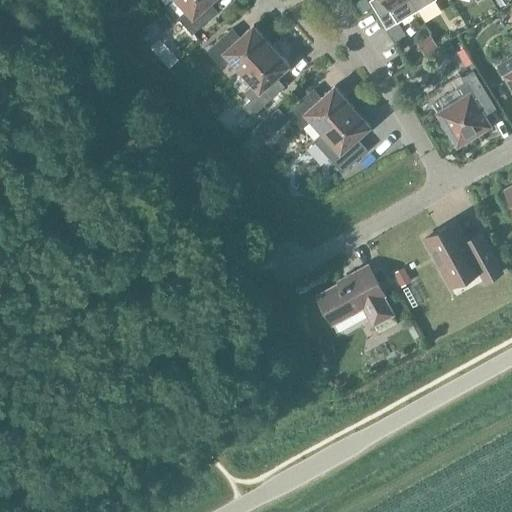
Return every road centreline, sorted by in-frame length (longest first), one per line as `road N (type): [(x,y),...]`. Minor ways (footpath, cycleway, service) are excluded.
road 1 (unclassified): [(232,511),(511,357)]
road 2 (residential): [(444,186),(332,0)]
road 3 (residential): [(298,266),(444,186)]
